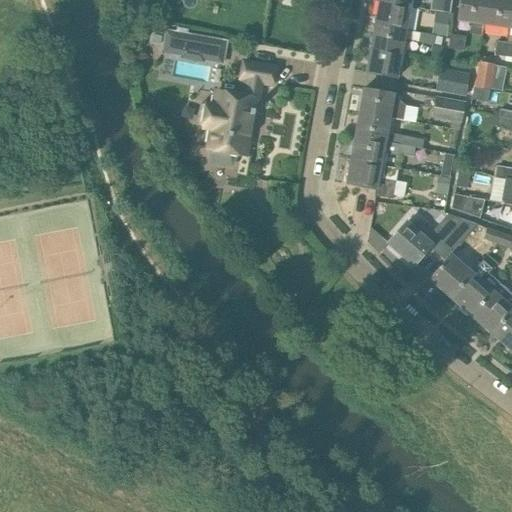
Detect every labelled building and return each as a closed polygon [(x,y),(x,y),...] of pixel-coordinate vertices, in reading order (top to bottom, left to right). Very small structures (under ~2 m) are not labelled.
[(451,0),(431,0),(430,10),(450,13),(451,0)] [(484,25),(487,0),(460,0),(457,21),(471,23),(469,33),(482,35),(484,25)] [(509,28),(511,7),(511,0),(487,0),(484,25),(509,28)] [(409,7),(379,2),(375,25),(405,31),(409,7)] [(401,54),(405,31),(375,25),(371,49),(401,54)] [(165,29),(161,53),(224,64),(228,40),(165,29)] [(419,38),(418,43),(433,45),(434,35),(419,33),(419,38)] [(463,51),(466,37),(450,34),(448,48),(463,51)] [(511,43),(497,41),(494,55),(511,57),(511,43)] [(401,54),(371,49),(366,73),(397,78),(401,54)] [(208,105),(204,128),(210,129),(206,148),(209,148),(210,163),(233,167),(239,154),(244,155),(253,115),(254,115),(255,111),(256,111),(262,82),(273,84),(275,68),(244,62),(241,79),(244,79),(241,96),(217,92),(214,106),(208,105)] [(465,96),(469,75),(440,70),(437,91),(465,96)] [(363,89),(359,113),(390,118),(403,121),(405,106),(393,96),(394,94),(363,89)] [(462,124),(465,103),(436,98),(433,117),(451,121),(450,129),(459,130),(460,123),(462,124)] [(387,133),(390,118),(359,113),(354,138),(422,149),(424,140),(387,133)] [(423,150),(422,149),(354,138),(350,161),(385,167),(387,153),(398,156),(399,155),(413,158),(414,153),(422,155),(423,150)] [(441,175),(450,177),(454,155),(444,153),(441,175)] [(382,181),(385,167),(350,161),(346,184),(375,189),(374,196),(392,199),(395,183),(382,181)] [(506,178),(511,179),(511,168),(497,166),(495,176),(506,178)] [(511,179),(506,178),(501,203),(511,204),(511,179)] [(484,201),(484,200),(454,194),(451,209),(479,218),(484,201)] [(446,260),(451,254),(477,225),(460,219),(445,237),(435,228),(426,239),(406,222),(388,243),(413,266),(431,246),(446,260)] [(497,243),(500,233),(486,228),(483,238),(497,243)] [(511,237),(500,233),(497,243),(511,248),(511,245),(511,237)] [(429,279),(450,298),(472,273),(451,254),(446,260),(429,279)] [(472,273),(450,298),(471,316),(500,283),(488,273),(491,269),(482,261),(472,273)] [(511,311),(511,294),(500,283),(471,316),(492,334),(511,311)] [(511,311),(492,334),(511,351),(511,311)]
